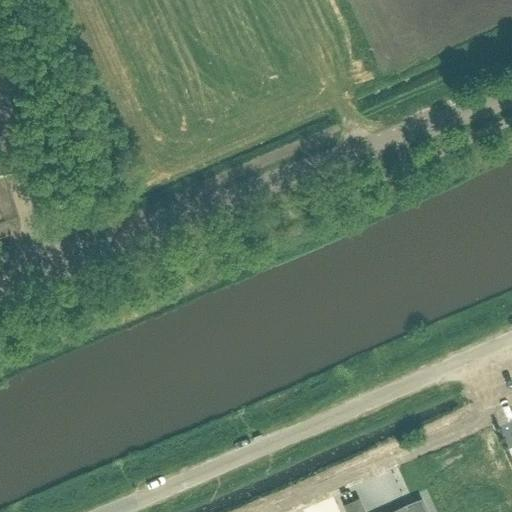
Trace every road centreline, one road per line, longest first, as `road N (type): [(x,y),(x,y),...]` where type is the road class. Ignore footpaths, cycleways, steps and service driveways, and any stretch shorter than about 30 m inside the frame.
road 1 (tertiary): [(0,293),(511,95)]
road 2 (unclassified): [(109,511),(511,338)]
